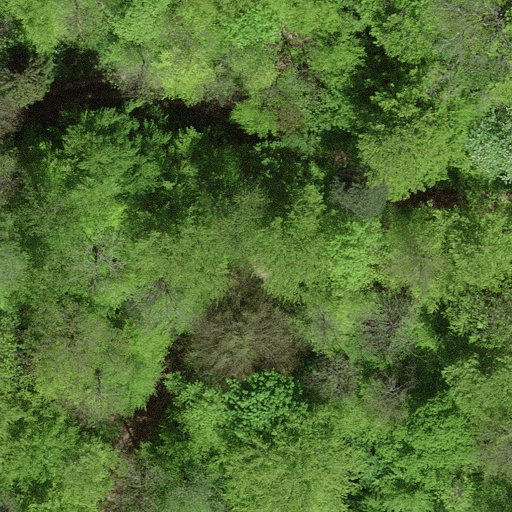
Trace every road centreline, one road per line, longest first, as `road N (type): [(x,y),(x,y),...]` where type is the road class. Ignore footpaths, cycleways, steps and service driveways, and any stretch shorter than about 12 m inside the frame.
road 1 (track): [(511,280),(442,290),(311,264),(260,269),(229,285),(184,336),(89,511)]
road 2 (track): [(0,132),(88,99),(172,93),(231,112),(332,171),(416,202),(511,209)]
